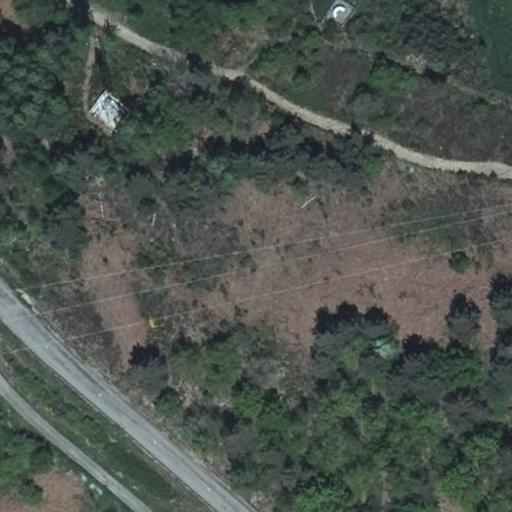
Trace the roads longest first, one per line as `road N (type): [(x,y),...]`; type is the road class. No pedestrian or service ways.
road 1 (track): [(58,0),(137,46),(386,150),(511,187)]
road 2 (tertiary): [(0,292),(235,511)]
road 3 (unclassified): [(0,383),(138,511)]
